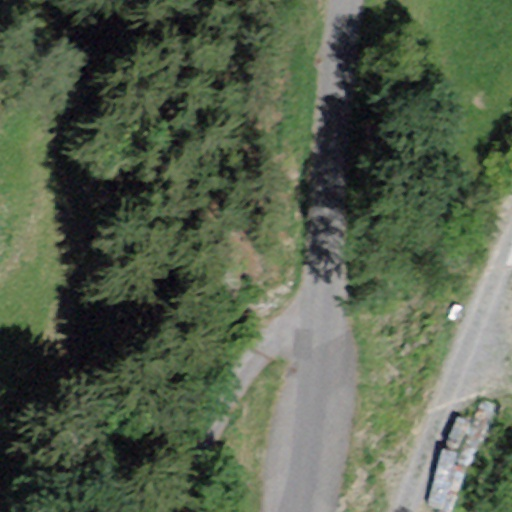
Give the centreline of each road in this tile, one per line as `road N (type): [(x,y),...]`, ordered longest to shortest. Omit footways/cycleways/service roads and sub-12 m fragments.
road 1 (unclassified): [(347,0),(327,319)]
road 2 (track): [(407,511),(511,235)]
road 3 (unclassified): [(327,319),(269,335),(203,440),(170,511)]
road 4 (unclassified): [(327,319),(304,511)]
